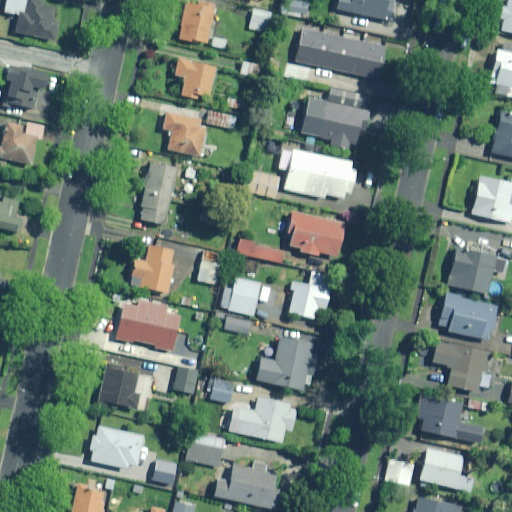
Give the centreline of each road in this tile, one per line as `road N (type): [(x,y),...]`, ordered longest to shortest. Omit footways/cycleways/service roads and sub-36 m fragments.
road 1 (residential): [(8,511),(120,0)]
road 2 (residential): [(342,511),(451,0)]
